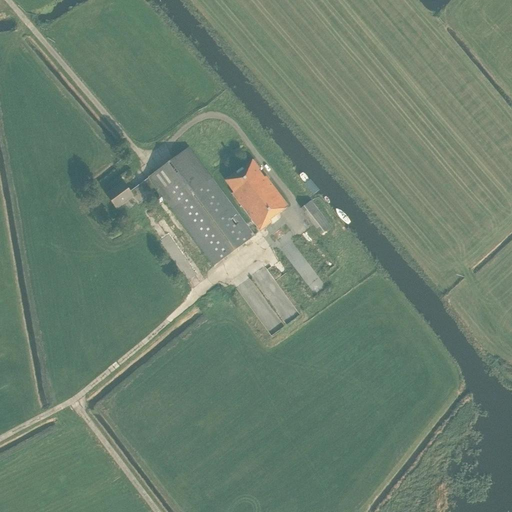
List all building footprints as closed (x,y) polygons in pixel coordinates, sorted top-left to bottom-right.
[(253,236),(246,226),(188,148),(148,178),(130,192),(123,183),(106,195),(115,208),(132,196),(138,204),(157,190),(213,266),(253,236)] [(279,213),(289,206),(266,176),(263,178),(258,171),(261,170),(253,160),(225,181),(233,193),(231,194),(252,222),(259,232),(259,231),(281,216),(279,213)] [(321,234),(330,227),(311,201),(301,209),(321,234)] [(197,274),(169,232),(159,239),(187,281),(197,274)] [(299,250),(291,254),(287,247),(283,248),(292,266),(304,260),(299,250)]
